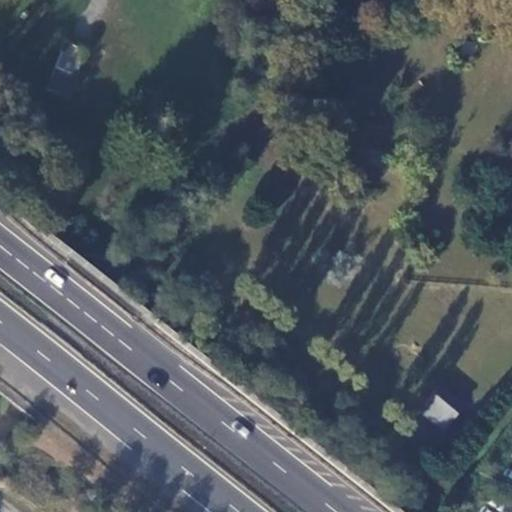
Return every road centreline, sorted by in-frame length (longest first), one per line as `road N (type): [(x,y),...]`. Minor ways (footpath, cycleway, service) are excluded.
road 1 (trunk): [(336,511),(0,246)]
road 2 (trunk): [(0,323),(239,511)]
